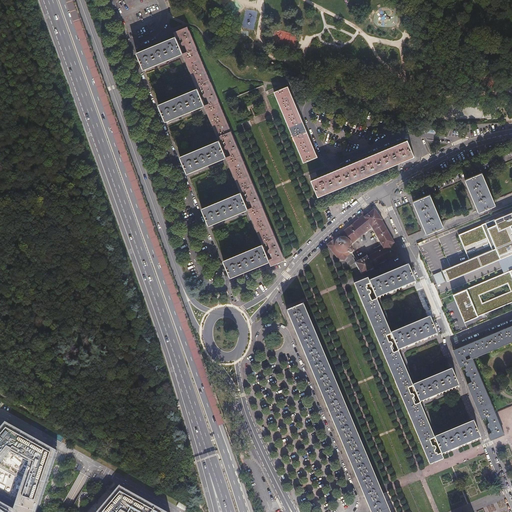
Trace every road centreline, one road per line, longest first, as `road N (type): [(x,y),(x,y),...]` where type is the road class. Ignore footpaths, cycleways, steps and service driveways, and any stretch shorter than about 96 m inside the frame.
road 1 (trunk): [(243,511),(64,0)]
road 2 (trunk): [(50,0),(209,460)]
road 3 (tertiary): [(79,0),(185,293)]
road 4 (track): [(211,511),(0,395)]
road 5 (residential): [(446,345),(511,507)]
road 6 (residential): [(381,188),(446,345)]
road 7 (residential): [(281,280),(381,188)]
road 8 (tertiary): [(239,395),(289,511)]
